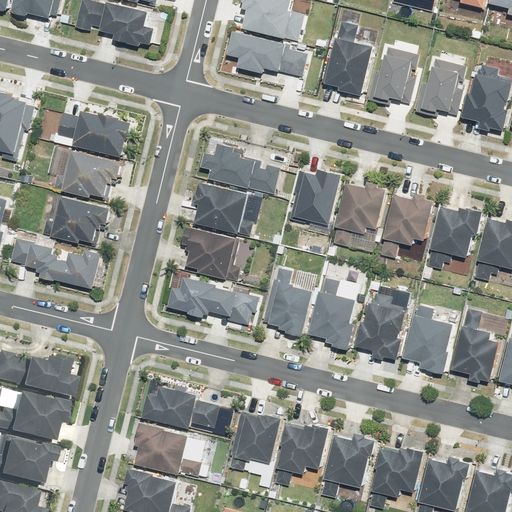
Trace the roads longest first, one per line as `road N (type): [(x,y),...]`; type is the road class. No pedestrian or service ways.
road 1 (residential): [(511,428),(124,333)]
road 2 (residential): [(511,173),(183,92)]
road 3 (residential): [(124,333),(183,92)]
road 4 (residential): [(183,92),(0,47)]
road 5 (residential): [(80,511),(124,333)]
road 6 (residential): [(124,333),(0,302)]
